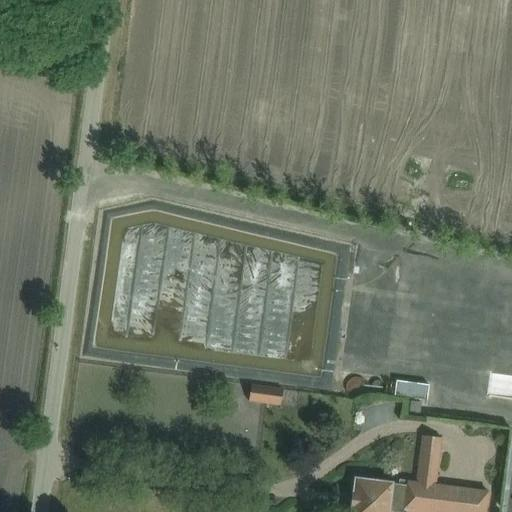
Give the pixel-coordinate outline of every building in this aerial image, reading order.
[(447,170),(447,150),(434,150),(434,170),(447,170)] [(407,360),(407,378),(438,378),(437,359),(407,360)] [(340,405),(355,389),(342,377),(327,393),(340,405)] [(427,400),(428,385),(395,380),(393,396),(427,400)] [(266,387),(264,403),(266,403),(280,405),(282,389),(268,388),(266,387)] [(418,412),(420,402),(409,401),(408,411),(418,412)] [(411,511),(481,511),(483,504),(484,491),(432,484),(438,438),(421,436),(416,482),(399,480),(398,485),(355,479),(350,511),(385,511),(386,509),(411,511)]
